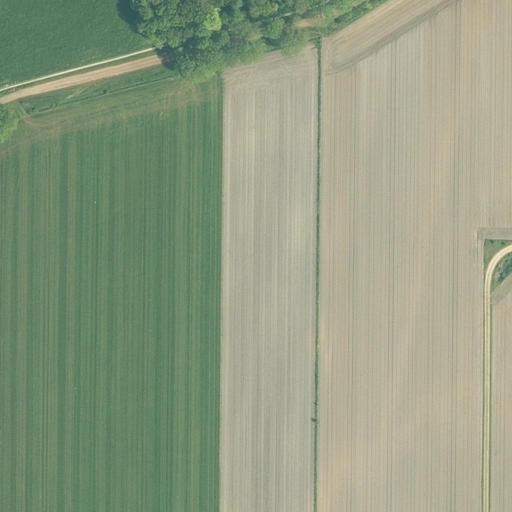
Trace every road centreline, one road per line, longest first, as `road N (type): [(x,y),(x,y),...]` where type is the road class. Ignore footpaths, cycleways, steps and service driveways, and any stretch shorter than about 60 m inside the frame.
road 1 (track): [(0,100),(296,24),(355,0)]
road 2 (track): [(484,511),(487,280),(497,256),(511,247)]
